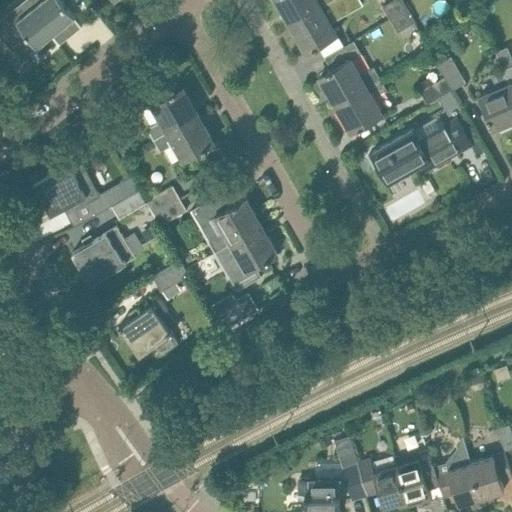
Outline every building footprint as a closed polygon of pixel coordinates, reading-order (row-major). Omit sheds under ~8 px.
[(25,0),(31,7),(0,31),(0,34),(20,59),(51,34),(58,43),(58,44),(82,25),(62,0),(25,0)] [(276,0),(290,23),(329,0),(276,0)] [(329,0),(290,23),(306,50),(323,40),(336,33),(329,21),(361,3),(359,0),(329,0)] [(401,0),(392,0),(382,6),(389,19),(407,9),(401,0)] [(414,22),(407,9),(380,24),(388,37),(414,22)] [(445,76),(453,89),(466,81),(451,55),(438,63),(445,76)] [(350,57),(319,75),(335,103),(379,78),(372,66),(359,73),(350,57)] [(511,63),(503,68),(511,89),(511,63)] [(480,95),(494,128),(511,119),(511,89),(503,68),(491,73),(497,88),(480,95)] [(427,104),(453,89),(445,76),(419,91),(427,104)] [(363,125),(363,124),(381,113),(372,97),(386,90),(379,78),(335,103),(351,130),(359,126),(359,127),(363,125)] [(147,127),(154,139),(198,113),(183,85),(175,90),(174,88),(170,91),(171,92),(151,103),(160,119),(147,127)] [(214,141),(198,113),(154,139),(160,150),(174,143),(183,159),(214,141)] [(471,143),(457,117),(419,138),(413,127),(372,151),(389,180),(429,158),(432,165),(471,143)] [(107,131),(117,148),(121,156),(134,149),(120,123),(107,131)] [(51,213),(72,202),(75,208),(98,196),(78,158),(34,181),(51,213)] [(98,196),(75,208),(82,221),(112,204),(139,188),(132,175),(105,191),(97,195),(98,196)] [(147,201),(153,211),(180,196),(173,184),(146,200),(147,201)] [(139,188),(112,204),(119,217),(147,201),(146,200),(139,188)] [(180,196),(153,211),(160,224),(187,209),(180,196)] [(262,224),(246,196),(214,214),(223,229),(210,237),(217,249),(262,224)] [(217,249),(215,250),(216,252),(218,251),(238,287),(236,288),(237,289),(262,275),(261,273),(261,274),(255,264),(266,258),(266,259),(270,257),(270,256),(277,252),(262,224),(217,249)] [(135,255),(117,225),(72,251),(91,282),(135,255)] [(180,259),(152,275),(161,290),(162,289),(176,281),(189,274),(180,259)] [(135,314),(119,326),(139,355),(154,345),(160,354),(178,341),(172,332),(174,331),(171,327),(169,329),(160,315),(159,314),(168,307),(160,296),(151,303),(135,314)] [(215,301),(207,306),(221,330),(247,316),(247,315),(239,302),(222,312),(215,301)] [(497,426),(504,449),(511,446),(511,431),(509,422),(497,426)] [(309,478),(299,478),(299,492),(303,492),(303,493),(305,493),(305,510),(340,509),(340,492),(350,492),(352,498),(367,493),(357,460),(349,434),(334,439),(342,465),(345,477),(329,477),(309,477),(309,478)] [(483,504),(462,434),(461,435),(456,442),(457,446),(445,461),(434,464),(440,483),(443,495),(455,492),(458,503),(470,499),(472,507),(483,504)] [(471,462),(463,434),(462,434),(483,504),(494,501),(492,492),(504,489),(501,478),(511,475),(505,451),(471,462)] [(440,483),(434,464),(429,448),(416,452),(418,457),(396,463),(408,505),(417,502),(418,505),(434,505),(428,487),(440,483)] [(374,470),(369,456),(357,460),(367,493),(379,490),(384,505),(396,501),(398,508),(408,505),(396,463),(374,470)]
